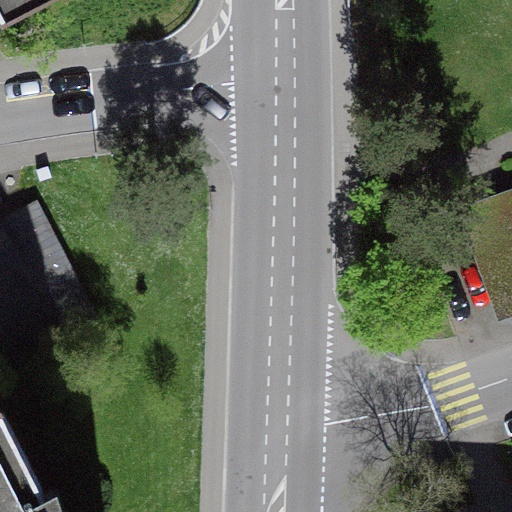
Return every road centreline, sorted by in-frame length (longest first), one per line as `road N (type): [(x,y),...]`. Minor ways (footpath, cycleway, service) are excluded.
road 1 (tertiary): [(277,426),(280,83)]
road 2 (residential): [(0,115),(280,83)]
road 3 (residential): [(277,426),(380,412),(511,375)]
